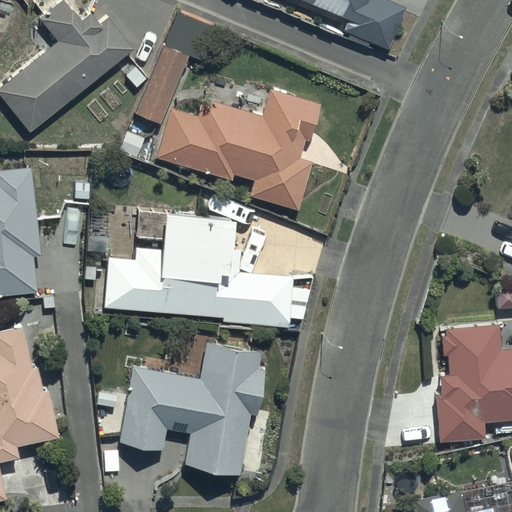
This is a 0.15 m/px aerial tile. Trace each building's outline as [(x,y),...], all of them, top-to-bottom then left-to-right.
[(0,79),(0,101),(23,130),(129,47),(104,15),(96,22),(84,7),(74,15),(61,0),(53,0),(34,15),(53,38),(0,79)] [(299,0),(345,18),(340,29),(384,47),(401,5),(388,0),(299,0)] [(185,53),(158,42),(128,111),(156,123),(185,53)] [(167,106),(151,156),(225,180),(228,171),(246,177),(242,191),(290,207),(306,159),(298,156),(315,104),(265,87),(256,114),(198,95),(192,114),(167,106)] [(0,290),(32,287),(28,252),(35,252),(25,166),(0,169),(0,290)] [(131,233),(151,235),(150,248),(130,246),(129,256),(102,254),(97,305),(218,315),(218,319),(283,324),(287,273),(232,269),(234,249),(222,248),(225,216),(175,211),(133,207),(131,233)] [(428,392),(432,440),(481,437),(479,419),(511,416),(511,342),(498,344),(496,321),(442,325),(443,331),(438,331),(439,352),(443,352),(444,371),(434,371),(435,391),(428,392)] [(0,496),(2,497),(0,489),(0,458),(12,456),(10,443),(54,433),(44,388),(40,389),(34,365),(27,367),(18,323),(0,327),(0,496)] [(196,375),(127,361),(111,440),(159,449),(163,426),(185,430),(179,461),(235,472),(247,410),(251,411),(260,366),(252,365),(255,351),(203,340),(196,375)] [(496,511),(494,503),(460,510),(456,490),(409,500),(411,511),(496,511)]
